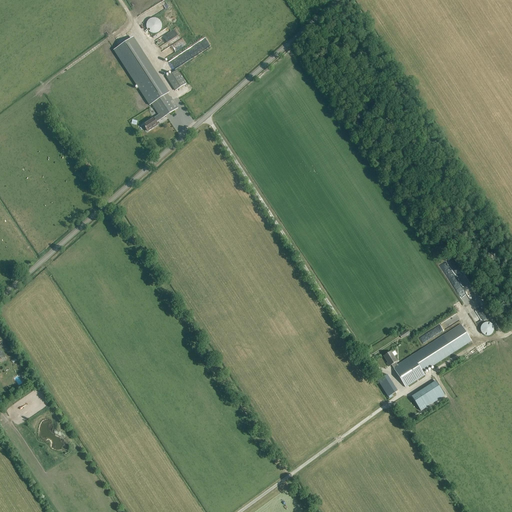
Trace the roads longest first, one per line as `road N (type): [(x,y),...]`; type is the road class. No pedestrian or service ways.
road 1 (tertiary): [(0,298),(338,0)]
road 2 (track): [(240,511),(479,340),(511,331)]
